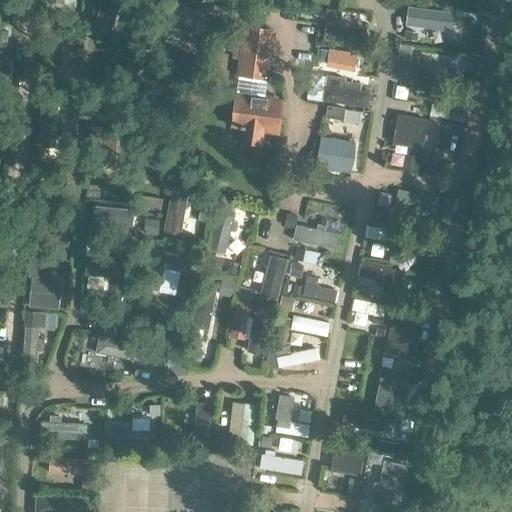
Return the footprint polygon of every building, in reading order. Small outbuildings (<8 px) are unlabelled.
[(117,0),(100,0),(97,20),(115,22),(117,0)] [(165,10),(144,54),(170,65),(186,32),(174,26),(178,16),(165,10)] [(326,22),(324,38),(366,44),(368,27),(326,22)] [(270,81),(277,30),(248,25),(241,77),(270,81)] [(434,36),(401,32),(398,48),(414,50),(409,83),(428,85),(434,36)] [(375,59),(331,55),(329,71),(375,75),(375,59)] [(308,69),(310,81),(323,79),(321,67),(308,69)] [(369,90),(328,84),(325,99),(368,105),(369,90)] [(236,92),(231,128),(243,129),(241,143),(263,146),(265,132),(280,134),(284,99),(236,92)] [(433,104),(431,115),(465,121),(467,109),(433,104)] [(39,106),(38,146),(51,147),(53,106),(39,106)] [(399,113),(395,143),(423,148),(428,118),(399,113)] [(344,135),(359,136),(360,124),(345,123),(344,135)] [(123,131),(92,130),(91,145),(107,146),(106,169),(121,170),(123,131)] [(356,141),(323,137),(319,166),(351,171),(356,141)] [(159,167),(140,164),(135,195),(147,196),(149,180),(157,181),(159,167)] [(412,190),(379,186),(378,198),(388,199),(387,209),(410,211),(412,190)] [(330,202),(306,197),(300,226),(349,234),(351,222),(328,219),(330,202)] [(32,198),(29,242),(68,245),(70,226),(49,225),(49,199),(32,198)] [(94,205),(93,222),(133,226),(135,208),(94,205)] [(218,209),(209,247),(225,251),(231,229),(236,230),(238,221),(233,220),(235,213),(218,209)] [(401,229),(371,225),(369,236),(389,239),(388,246),(399,247),(401,229)] [(153,247),(144,287),(160,291),(165,267),(180,270),(184,254),(153,247)] [(271,255),(260,294),(279,298),(288,259),(271,255)] [(127,262),(87,258),(85,273),(110,275),(109,292),(124,294),(127,262)] [(396,268),(362,262),(360,275),(378,279),(377,284),(385,285),(382,299),(393,301),(397,282),(393,281),(396,268)] [(304,295),(335,301),(337,289),(317,285),(319,277),(307,275),(304,295)] [(33,277),(29,306),(59,309),(62,279),(33,277)] [(199,285),(193,325),(209,327),(217,288),(199,285)] [(355,298),(353,310),(386,316),(388,305),(355,298)] [(256,310),(248,350),(267,353),(272,313),(256,310)] [(382,329),(384,317),(353,311),(350,323),(382,329)] [(294,315),(291,329),(327,336),(330,322),(294,315)] [(230,351),(245,353),(251,321),(237,318),(230,351)] [(392,323),(385,353),(415,359),(421,329),(392,323)] [(149,345),(99,336),(96,354),(146,363),(149,345)] [(346,347),(345,359),(380,363),(382,352),(346,347)] [(267,368),(269,381),(318,375),(317,363),(267,368)] [(382,377),(375,407),(405,412),(410,381),(382,377)] [(274,432),(309,436),(310,424),(291,422),(295,397),(280,395),(276,420),(274,432)] [(346,406),(342,424),(384,431),(386,413),(346,406)] [(68,415),(70,453),(83,453),(81,415),(68,415)] [(253,455),(254,417),(242,417),(241,454),(253,455)] [(337,440),(332,469),(361,474),(365,444),(337,440)] [(262,454),(260,469),(302,474),(304,460),(275,456),(276,450),(266,449),(265,454),(262,454)] [(409,464),(385,460),(380,483),(385,484),(382,503),(400,506),(409,464)] [(48,476),(48,486),(74,487),(74,477),(48,476)] [(36,496),(35,511),(87,511),(88,498),(36,496)]
